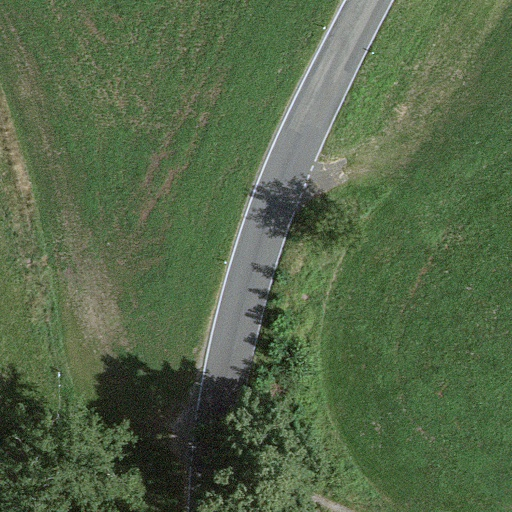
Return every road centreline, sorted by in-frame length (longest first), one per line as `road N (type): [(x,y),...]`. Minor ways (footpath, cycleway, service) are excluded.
road 1 (unclassified): [(210,511),(215,435),(244,297),(307,123),(369,0)]
road 2 (track): [(210,488),(285,496),(333,511)]
